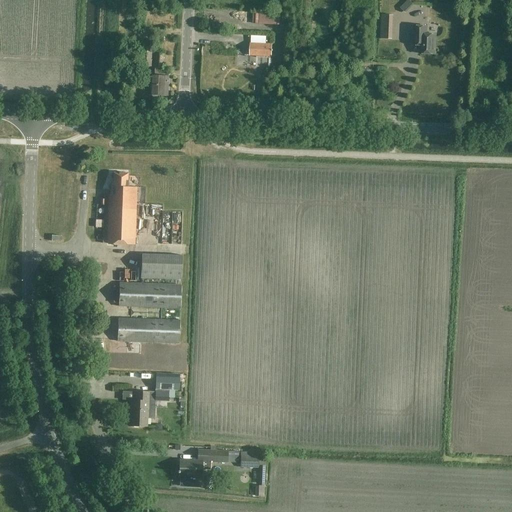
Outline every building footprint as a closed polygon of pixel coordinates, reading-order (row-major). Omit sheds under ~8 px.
[(409,0),(407,0),(400,7),(406,13),(414,5),(409,0)] [(435,54),(435,34),(426,33),(427,26),(413,25),(412,44),(419,45),(419,53),(435,54)] [(250,43),(249,55),(271,56),(272,44),(250,43)] [(142,46),(142,67),(152,67),(152,47),(142,46)] [(163,68),(164,68),(164,54),(155,54),(155,75),(149,75),(149,95),(168,95),(169,70),(163,70),(163,68)] [(101,199),(100,205),(105,205),(103,243),(134,245),(137,187),(127,187),(128,173),(113,173),(113,182),(111,182),(110,195),(108,195),(108,199),(101,199)] [(174,248),(184,247),(183,213),(173,214),(174,248)] [(140,278),(181,280),(182,256),(141,254),(140,278)] [(118,310),(180,312),(181,285),(119,283),(118,310)] [(178,344),(179,318),(118,316),(117,342),(178,344)] [(155,401),(168,401),(168,391),(155,391),(155,401)] [(150,392),(136,392),(136,401),(131,400),(130,426),(147,427),(147,411),(149,411),(150,392)] [(202,477),(202,463),(227,464),(228,452),(198,451),(198,462),(179,462),(179,476),(180,476),(180,486),(189,487),(189,477),(202,477)] [(240,468),(257,469),(259,469),(259,471),(265,471),(265,458),(240,457),(240,468)] [(264,496),(264,476),(259,476),(258,486),(255,486),(255,496),(264,496)] [(222,489),(206,481),(202,488),(219,496),(222,489)]
